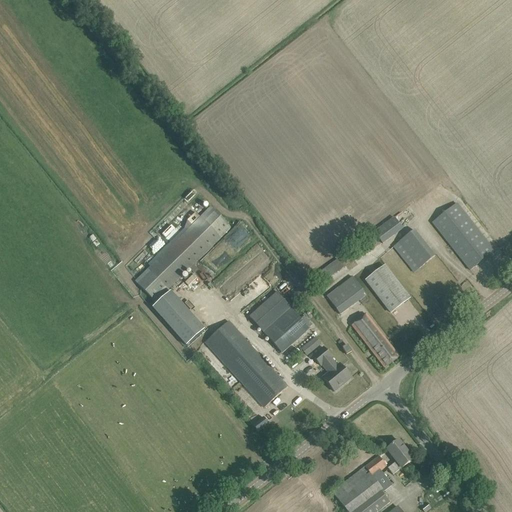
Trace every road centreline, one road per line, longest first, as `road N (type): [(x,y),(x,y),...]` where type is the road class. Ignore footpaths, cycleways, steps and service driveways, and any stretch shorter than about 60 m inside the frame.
road 1 (track): [(384,389),(247,217)]
road 2 (tertiary): [(224,511),(384,389)]
road 3 (tertiary): [(384,389),(511,285)]
road 4 (unclassified): [(476,511),(384,389)]
